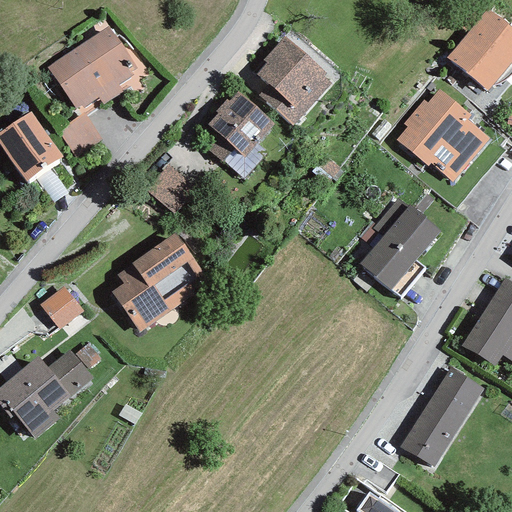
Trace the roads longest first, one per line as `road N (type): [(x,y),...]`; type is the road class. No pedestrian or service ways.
road 1 (residential): [(0,311),(230,46),(258,0)]
road 2 (residential): [(303,511),(356,449),(511,208)]
